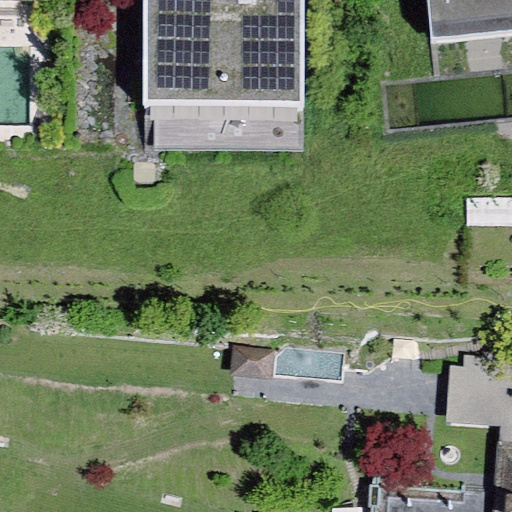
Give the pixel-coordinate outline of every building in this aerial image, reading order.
[(325,0),(161,0),(163,120),(327,118),(325,0)] [(511,0),(429,0),(434,45),(511,38),(511,0)] [(233,346),(231,375),(274,379),(276,350),(233,346)] [(511,511),(511,449),(503,449),(500,487),(498,511),(511,511)] [(467,492),(374,485),(372,511),(498,511),(500,487),(468,484),(467,492)]
